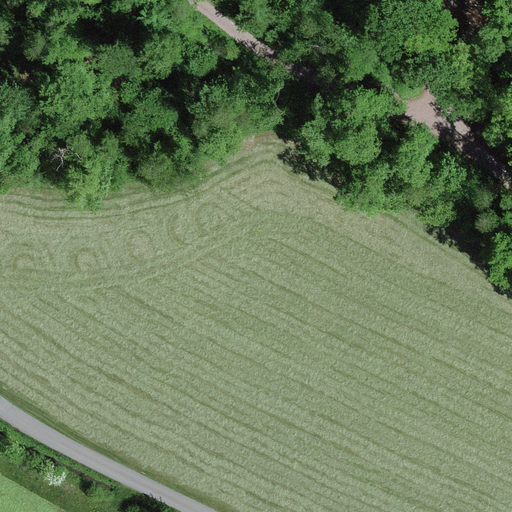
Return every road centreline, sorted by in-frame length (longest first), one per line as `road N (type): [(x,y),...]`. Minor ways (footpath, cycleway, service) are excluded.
road 1 (track): [(511,187),(429,123),(314,75),(219,23),(194,0)]
road 2 (unclassified): [(195,511),(31,429),(0,402)]
road 3 (track): [(429,123),(449,0)]
